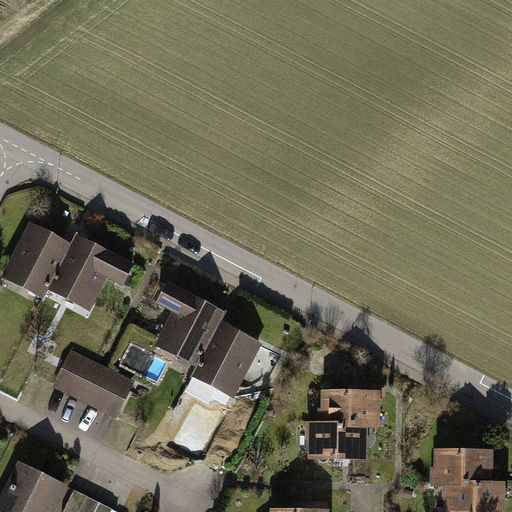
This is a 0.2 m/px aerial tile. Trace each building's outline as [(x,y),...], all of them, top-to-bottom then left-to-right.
[(47,212),(19,265),(65,289),(71,278),(109,298),(124,269),(139,277),(154,248),(98,218),(89,234),(47,212)] [(193,294),(174,336),(215,355),(210,366),(252,385),(278,328),(245,313),(249,303),(226,292),(231,282),(183,261),(172,284),(193,294)] [(137,375),(73,343),(50,389),(114,421),(137,375)] [(399,381),(345,383),(346,417),(322,417),(324,453),(381,451),(380,421),(400,420),(399,381)] [(0,468),(12,446),(0,438),(0,468)] [(509,444),(451,445),(452,483),(468,483),(468,511),(511,511),(511,476),(510,477),(509,444)] [(38,457),(15,504),(30,511),(66,511),(83,479),(38,457)] [(436,475),(438,507),(447,506),(445,474),(436,475)] [(68,511),(115,511),(117,510),(78,492),(68,511)] [(346,511),(346,502),(290,502),(289,511),(346,511)]
